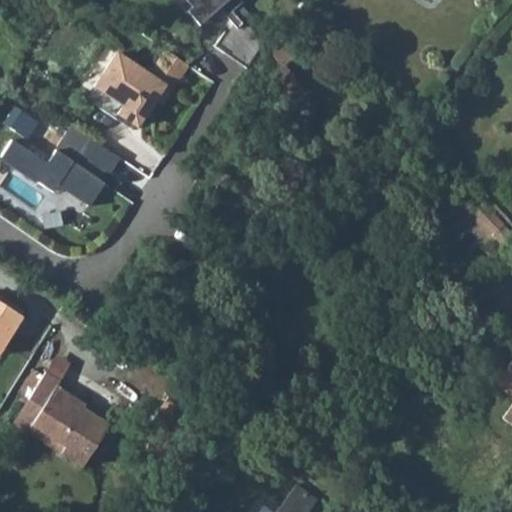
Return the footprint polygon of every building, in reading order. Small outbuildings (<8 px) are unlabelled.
[(194,0),(196,2),(191,6),(203,20),(219,6),(234,22),(228,27),(216,44),(249,67),(267,41),(247,17),(244,20),(234,9),(243,0),(194,0)] [(172,89),(190,63),(168,48),(151,73),(119,51),(88,97),(135,128),(165,84),(172,89)] [(165,84),(157,97),(164,101),(172,89),(165,84)] [(111,171),(122,155),(90,134),(73,159),(56,147),(47,161),(12,137),(0,154),(53,190),(58,182),(90,203),(105,180),(100,177),(107,168),(111,171)] [(0,345),(25,306),(0,290),(0,345)] [(511,371),(511,404),(502,419),(511,426),(511,359),(506,368),(511,371)] [(46,369),(29,397),(42,406),(31,424),(63,445),(60,451),(81,465),(96,442),(109,421),(84,405),(85,402),(57,384),(60,379),(46,369)] [(180,374),(169,388),(194,405),(204,390),(180,374)] [(194,405),(169,388),(160,402),(185,420),(194,405)] [(275,470),(260,492),(277,504),(292,482),(275,470)] [(303,511),(330,511),(331,510),(306,503),(303,511)]
